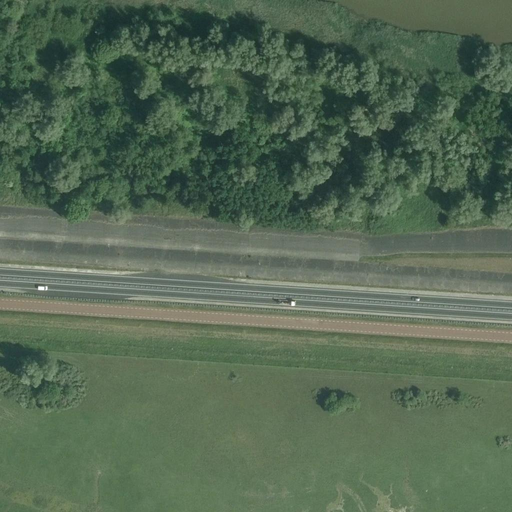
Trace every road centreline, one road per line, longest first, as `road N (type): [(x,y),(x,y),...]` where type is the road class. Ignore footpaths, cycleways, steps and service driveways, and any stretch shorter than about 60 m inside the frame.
road 1 (trunk): [(0,284),(511,317)]
road 2 (tertiary): [(511,337),(0,304)]
road 3 (trunk): [(511,307),(0,274)]
